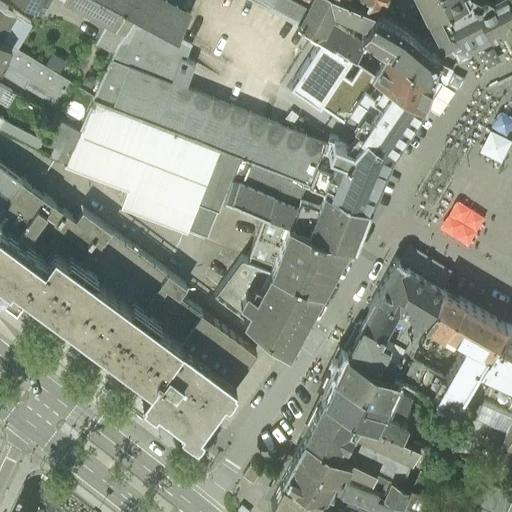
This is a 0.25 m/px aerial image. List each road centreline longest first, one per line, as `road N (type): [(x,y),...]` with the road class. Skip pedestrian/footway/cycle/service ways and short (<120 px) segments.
road 1 (residential): [(385,220),(302,371),(200,511)]
road 2 (primary): [(181,511),(36,398)]
road 3 (residential): [(385,220),(458,83)]
road 4 (residential): [(511,304),(385,220)]
road 5 (primary): [(23,417),(140,511)]
